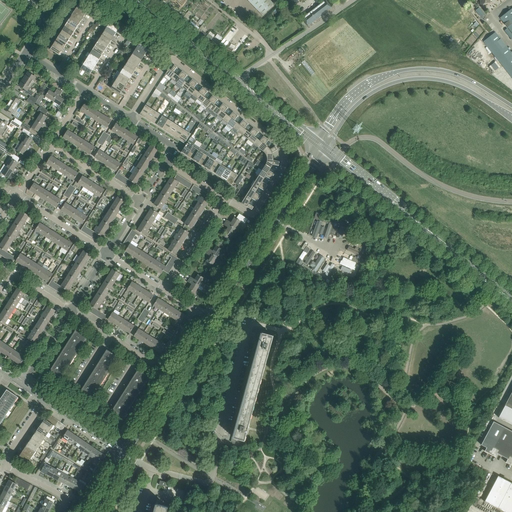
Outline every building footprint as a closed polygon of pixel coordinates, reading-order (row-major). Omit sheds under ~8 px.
[(247,0),(262,15),(274,4),(269,0),(247,0)] [(319,17),(321,15),(331,8),(325,0),(302,18),(308,25),(312,23),(313,22),(319,17)] [(88,10),(79,4),(77,8),(86,14),(88,10)] [(484,14),(479,7),(475,11),(480,17),(484,14)] [(86,14),(77,8),(74,11),(84,17),(86,14)] [(511,8),(500,18),(511,32),(511,8)] [(84,17),(74,11),(72,15),(81,21),(84,17)] [(198,24),(202,25),(204,20),(199,19),(200,15),(194,13),(194,16),(197,17),(196,20),(199,21),(198,24)] [(81,21),(72,15),(69,19),(79,25),(81,21)] [(79,25),(69,19),(67,23),(76,29),(79,25)] [(76,29),(67,23),(64,27),(74,33),(76,29)] [(109,23),(107,27),(116,33),(119,29),(109,23)] [(74,33),(64,27),(62,30),(72,36),(74,33)] [(114,37),(116,33),(107,27),(105,31),(114,37)] [(72,36),(62,30),(60,34),(69,40),(72,36)] [(105,31),(102,34),(111,40),(114,37),(105,31)] [(216,44),(220,39),(211,31),(207,36),(216,44)] [(511,51),(511,52),(495,33),(484,42),(511,77),(511,51)] [(69,40),(60,34),(57,38),(67,44),(69,40)] [(109,44),(111,40),(102,34),(100,38),(109,44)] [(67,44),(57,38),(55,42),(64,48),(67,44)] [(100,38),(97,42),(107,48),(109,44),(100,38)] [(137,46),(147,52),(149,48),(137,41),(135,45),(137,46)] [(64,48),(55,42),(52,45),(62,51),(64,48)] [(104,52),(107,48),(97,42),(95,46),(104,52)] [(48,48),(50,50),(59,55),(62,51),(52,45),(52,46),(50,44),(48,48)] [(95,46),(92,50),(102,56),(104,52),(95,46)] [(135,50),(144,56),(147,52),(137,46),(135,50)] [(99,59),(102,56),(92,50),(90,53),(99,59)] [(133,54),(142,60),(144,56),(135,50),(133,54)] [(90,53),(88,57),(97,63),(99,59),(90,53)] [(130,58),(139,64),(142,60),(133,54),(130,58)] [(95,67),(97,63),(88,57),(85,61),(95,67)] [(128,61),(137,67),(139,64),(130,58),(128,61)] [(85,61),(83,65),(92,71),(95,67),(85,61)] [(125,65),(135,71),(137,67),(128,61),(125,65)] [(495,61),(489,67),(494,72),(500,66),(495,61)] [(90,75),(92,71),(83,65),(80,69),(90,75)] [(123,69),(132,75),(135,71),(125,65),(123,69)] [(173,72),(177,67),(174,65),(171,70),(169,68),(165,74),(172,79),(176,74),(173,72)] [(120,73),(130,79),(132,75),(123,69),(120,73)] [(172,79),(177,83),(185,73),(182,71),(178,76),(176,74),(172,79)] [(28,72),(24,79),(33,85),(35,81),(34,80),(36,77),(28,72)] [(118,77),(127,82),(130,79),(120,73),(118,77)] [(187,75),(185,73),(177,83),(182,87),(186,82),(183,80),(187,75)] [(116,80),(125,86),(127,82),(118,77),(116,80)] [(24,79),(19,86),(24,89),(23,91),(27,93),(27,94),(30,96),(31,95),(32,96),(34,93),(30,91),(29,89),(32,87),(33,86),(33,85),(24,79)] [(188,84),(186,82),(182,87),(187,91),(195,81),(192,79),(188,84)] [(113,84),(123,90),(125,86),(116,80),(113,84)] [(197,83),(195,81),(187,91),(185,93),(190,98),(196,90),(194,88),(197,83)] [(111,88),(120,94),(123,90),(113,84),(111,83),(108,86),(111,88)] [(165,87),(160,83),(157,87),(162,91),(165,87)] [(195,102),(197,99),(205,89),(202,87),(199,92),(196,90),(190,98),(195,102)] [(45,97),(52,101),(59,91),(57,89),(54,93),(49,90),(45,97)] [(207,91),(205,89),(197,99),(202,103),(206,98),(204,96),(207,91)] [(59,91),(52,101),(60,106),(61,104),(64,100),(64,99),(59,96),(62,92),(59,91)] [(39,96),(35,103),(41,106),(42,104),(40,103),(44,96),(45,94),(42,92),(39,96)] [(31,95),(29,98),(35,103),(39,96),(37,94),(35,98),(32,96),(31,95)] [(209,100),(206,98),(202,103),(200,106),(205,110),(215,97),(212,95),(209,100)] [(13,96),(9,102),(18,108),(20,104),(23,106),(25,103),(23,102),(19,99),(19,100),(13,96)] [(218,100),(215,97),(205,110),(211,114),(216,106),(214,104),(218,100)] [(10,113),(14,116),(16,117),(19,113),(15,111),(18,108),(9,102),(7,105),(6,106),(7,106),(5,108),(11,112),(10,113)] [(85,103),(80,111),(85,114),(90,107),(88,105),(88,106),(85,104),(85,103)] [(219,108),(216,106),(211,114),(216,118),(218,115),(225,106),(223,104),(219,108)] [(151,109),(145,105),(139,115),(145,118),(151,109)] [(228,108),(225,106),(218,115),(223,119),(227,114),(224,112),(228,108)] [(92,108),(90,107),(85,114),(91,117),(95,110),(92,108)] [(151,109),(145,118),(151,122),(157,112),(151,109)] [(95,110),(91,117),(96,121),(101,114),(99,112),(95,110)] [(157,112),(151,122),(156,126),(162,116),(157,112)] [(229,116),(227,114),(223,119),(228,123),(235,114),(233,112),(229,116)] [(41,113),(36,120),(47,127),(48,124),(44,122),(47,117),(41,113)] [(103,115),(101,114),(96,121),(102,124),(106,117),(103,115)] [(235,114),(228,123),(226,126),(231,130),(237,122),(234,120),(238,116),(235,114)] [(162,116),(156,126),(162,129),(168,119),(162,116)] [(109,119),(106,117),(102,124),(107,128),(112,120),(109,119)] [(168,119),(162,129),(168,133),(174,123),(168,119)] [(0,128),(3,130),(7,133),(9,129),(6,126),(7,125),(0,120),(0,128)] [(19,129),(20,126),(21,125),(14,121),(12,120),(10,123),(19,129)] [(47,127),(36,120),(31,127),(38,132),(38,131),(41,126),(45,129),(47,127)] [(236,134),(238,132),(246,122),(243,120),(239,124),(237,122),(231,130),(236,134)] [(248,124),(246,122),(238,132),(242,135),(243,136),(247,130),(245,128),(248,124)] [(20,126),(24,128),(29,132),(31,128),(22,123),(21,125),(20,126)] [(117,134),(121,127),(118,125),(116,123),(111,131),(117,134)] [(174,123),(168,133),(173,136),(179,127),(174,123)] [(122,138),(127,130),(125,129),(121,127),(117,134),(122,138)] [(179,127),(173,136),(179,140),(185,130),(179,127)] [(250,132),(247,130),(243,136),(248,140),(256,130),(253,128),(250,132)] [(73,133),(68,130),(63,137),(64,137),(67,139),(66,139),(68,141),(73,133)] [(127,130),(122,138),(128,141),(132,134),(129,132),(129,131),(127,130)] [(185,130),(179,140),(184,143),(191,134),(185,130)] [(258,132),(256,130),(248,140),(253,144),(257,139),(255,137),(258,132)] [(73,133),(68,141),(71,142),(74,144),(79,137),(73,133)] [(132,134),(128,141),(133,144),(138,137),(135,135),(135,136),(132,134)] [(26,136),(21,143),(32,150),(34,147),(29,145),(32,140),(33,140),(26,136)] [(260,141),(257,139),(253,144),(258,148),(266,138),(263,136),(260,141)] [(77,146),(79,148),(84,140),(79,137),(74,144),(77,146)] [(269,140),(266,138),(258,148),(263,152),(267,147),(265,145),(269,140)] [(189,140),(187,143),(181,153),(187,156),(194,144),(197,141),(194,139),(193,142),(189,140)] [(82,149),(85,151),(89,144),(84,140),(79,148),(81,149),(82,149)] [(30,152),(32,150),(21,143),(19,141),(14,149),(23,155),(23,154),(26,150),(30,152)] [(89,144),(85,151),(88,153),(90,154),(95,147),(89,144)] [(148,150),(155,154),(159,149),(151,144),(148,150)] [(200,148),(194,144),(187,156),(192,160),(200,148)] [(268,147),(267,147),(263,152),(264,152),(265,153),(265,154),(266,154),(266,155),(266,156),(267,157),(267,158),(273,157),(273,156),(273,155),(273,154),(272,153),(277,150),(275,146),(270,149),(269,149),(269,148),(268,147)] [(206,151),(200,148),(192,160),(198,163),(206,151)] [(99,150),(94,157),(97,159),(100,160),(104,153),(99,150)] [(155,154),(148,150),(144,156),(151,160),(155,154)] [(206,151),(198,163),(203,167),(211,155),(206,151)] [(104,153),(100,160),(103,162),(103,163),(105,164),(110,157),(104,153)] [(217,158),(211,155),(203,167),(209,171),(217,158)] [(47,163),(52,167),(56,159),(55,158),(54,158),(51,156),(47,163)] [(147,166),(151,160),(144,156),(140,162),(147,166)] [(110,157),(105,164),(107,166),(108,165),(111,168),(116,161),(110,157)] [(240,159),(238,162),(244,165),(247,161),(242,157),(240,159)] [(266,164),(265,165),(271,168),(272,167),(272,166),(272,165),(273,165),(278,166),(279,162),(273,160),(273,159),(273,158),(273,157),(267,158),(267,159),(267,160),(267,161),(267,162),(266,163),(266,164)] [(217,158),(209,171),(215,174),(221,165),(215,161),(217,158)] [(11,159),(7,166),(17,173),(19,170),(15,168),(18,163),(11,159)] [(59,161),(56,159),(52,167),(57,170),(62,163),(59,161)] [(116,161),(111,168),(114,169),(114,170),(116,171),(121,164),(116,161)] [(143,172),(147,166),(140,162),(136,168),(143,172)] [(65,165),(62,163),(57,170),(63,174),(67,166),(65,165)] [(226,168),(221,165),(215,174),(220,178),(226,168)] [(271,168),(265,165),(262,170),(273,177),(274,174),(269,171),(271,168)] [(2,174),(9,178),(12,180),(15,175),(16,175),(17,173),(7,166),(2,174)] [(70,168),(67,166),(63,174),(68,177),(73,170),(69,168),(70,168)] [(143,172),(136,168),(132,174),(140,179),(143,172)] [(226,168),(220,178),(226,181),(232,172),(226,168)] [(76,172),(73,170),(68,177),(73,180),(78,173),(76,172)] [(262,170),(259,176),(264,179),(266,176),(271,180),(273,177),(262,170)] [(238,175),(232,172),(226,181),(232,185),(238,175)] [(132,174),(128,180),(130,181),(133,182),(136,184),(140,179),(132,174)] [(83,187),(88,180),(85,178),(85,177),(83,176),(78,184),(83,187)] [(259,176),(255,181),(266,188),(267,185),(262,182),(264,179),(259,176)] [(178,182),(176,181),(174,179),(171,177),(171,178),(169,181),(167,183),(175,188),(178,182)] [(89,190),(93,183),(91,181),(91,182),(88,180),(83,187),(89,190)] [(255,181),(252,186),(257,190),(259,187),(264,191),(266,188),(255,181)] [(40,186),(34,183),(30,190),(33,192),(35,194),(40,186)] [(93,183),(89,190),(94,194),(99,187),(95,184),(96,184),(93,183)] [(166,185),(164,188),(171,193),(175,188),(167,183),(166,185)] [(245,198),(241,203),(246,207),(246,206),(252,210),(253,207),(248,204),(252,198),(257,201),(260,196),(255,193),(257,190),(252,186),(249,185),(242,196),(245,198)] [(37,195),(41,197),(45,190),(40,186),(35,194),(37,195)] [(99,187),(94,194),(99,197),(104,190),(102,188),(99,187)] [(168,198),(171,193),(164,188),(162,191),(161,193),(168,198)] [(45,190),(41,197),(44,199),(43,199),(46,201),(51,193),(45,190)] [(48,202),(51,204),(56,197),(51,193),(46,201),(48,202)] [(159,196),(157,199),(164,204),(168,198),(161,193),(159,196)] [(56,197),(51,204),(54,206),(56,207),(61,200),(56,197)] [(114,202),(121,207),(125,201),(118,197),(114,202)] [(209,202),(206,200),(203,198),(201,197),(198,202),(205,207),(207,205),(206,205),(208,202),(209,202)] [(164,204),(157,199),(155,202),(154,204),(161,209),(164,204)] [(110,208),(118,213),(121,207),(114,202),(110,208)] [(198,202),(195,207),(202,212),(204,209),(205,207),(198,202)] [(63,211),(66,213),(71,206),(65,203),(61,210),(63,212),(63,211)] [(69,216),(72,217),(76,210),(71,206),(66,213),(70,215),(69,216)] [(200,215),(202,212),(195,207),(191,213),(198,218),(200,215)] [(106,214),(114,219),(118,213),(110,208),(106,214)] [(150,211),(148,214),(155,219),(158,213),(151,209),(149,211),(150,211)] [(74,218),(77,220),(82,213),(76,210),(72,217),(74,218)] [(25,222),(29,216),(22,211),(18,217),(25,222)] [(87,217),(82,213),(77,220),(80,222),(82,224),(87,217)] [(188,218),(195,223),(197,220),(198,218),(191,213),(188,218)] [(102,220),(110,225),(114,219),(106,214),(102,220)] [(145,217),(144,219),(152,224),(155,219),(148,214),(146,217),(145,217)] [(18,217),(14,223),(21,228),(25,222),(18,217)] [(238,230),(243,223),(234,217),(234,218),(231,223),(227,220),(225,223),(236,229),(238,230)] [(193,226),(195,223),(188,218),(184,224),(192,228),(193,226)] [(143,222),(141,225),(148,230),(152,224),(144,219),(143,222)] [(99,227),(106,231),(110,225),(102,220),(99,227)] [(321,227),(322,223),(317,222),(312,237),(317,238),(318,235),(322,236),(325,229),(321,227)] [(18,234),(21,228),(14,223),(10,229),(18,234)] [(42,224),(40,223),(35,230),(40,234),(45,227),(42,225),(42,224)] [(236,229),(225,223),(224,225),(228,227),(225,232),(222,236),(227,239),(229,236),(231,237),(236,229)] [(332,228),(333,224),(329,223),(324,238),(328,239),(329,235),(334,237),(336,229),(332,228)] [(342,240),(347,224),(342,223),(336,238),(342,240)] [(139,228),(137,230),(144,235),(148,230),(141,225),(139,228)] [(48,229),(45,227),(40,234),(46,237),(51,230),(49,228),(48,229)] [(97,234),(99,235),(102,237),(106,231),(99,227),(95,233),(97,234)] [(178,233),(185,238),(187,235),(189,233),(181,228),(178,233)] [(10,229),(6,235),(14,240),(18,234),(10,229)] [(53,231),(51,230),(46,237),(51,241),(56,234),(53,231)] [(183,241),(185,238),(178,233),(175,239),(182,243),(183,241)] [(59,235),(56,234),(51,241),(57,244),(62,237),(59,235)] [(10,246),(14,240),(6,235),(2,241),(10,246)] [(62,237),(57,244),(62,248),(67,241),(63,238),(62,237)] [(171,244),(178,249),(180,246),(181,246),(182,243),(175,239),(171,244)] [(3,250),(5,252),(6,252),(10,246),(2,241),(0,245),(0,247),(0,248),(3,250)] [(70,242),(67,241),(62,248),(67,251),(72,243),(70,242)] [(226,247),(218,243),(213,251),(208,248),(207,251),(218,258),(221,253),(222,253),(226,247)] [(136,247),(130,244),(129,245),(127,248),(125,251),(131,255),(136,247)] [(176,252),(178,249),(171,244),(168,250),(175,254),(177,252),(176,252)] [(137,259),(142,251),(136,247),(131,255),(137,259)] [(349,247),(347,251),(359,257),(361,253),(349,247)] [(80,256),(87,261),(91,255),(83,251),(80,256)] [(143,262),(148,255),(142,251),(137,259),(143,262)] [(218,258),(207,251),(205,253),(210,256),(204,264),(212,269),(215,266),(213,265),(218,258)] [(305,264),(308,266),(316,253),(313,251),(308,258),(306,257),(303,261),(306,262),(305,264)] [(21,254),(16,261),(18,262),(21,264),(26,257),(21,254)] [(149,266),(154,259),(148,255),(143,262),(149,266)] [(80,256),(76,262),(83,267),(87,261),(80,256)] [(310,267),(312,268),(311,269),(318,273),(326,260),(320,256),(315,263),(313,262),(310,267)] [(26,257),(21,264),(25,266),(27,268),(31,260),(26,257)] [(355,268),(357,264),(343,258),(341,262),(355,268)] [(155,270),(160,263),(154,259),(149,266),(155,270)] [(31,260),(27,268),(29,269),(32,271),(37,264),(31,260)] [(79,273),(83,267),(76,262),(72,268),(79,273)] [(163,270),(165,268),(166,266),(160,263),(155,270),(161,274),(163,270)] [(37,264),(32,271),(35,273),(38,275),(42,267),(37,264)] [(322,272),(326,275),(331,267),(326,265),(322,272)] [(48,271),(42,267),(38,275),(40,276),(43,278),(48,271)] [(76,279),(79,273),(72,268),(68,274),(76,279)] [(116,280),(120,274),(112,269),(109,275),(116,280)] [(48,271),(43,278),(46,280),(48,281),(53,274),(48,271)] [(72,285),(76,279),(68,274),(64,280),(72,285)] [(205,285),(201,282),(204,278),(198,274),(198,275),(195,279),(190,277),(189,279),(203,288),(205,285)] [(109,275),(105,281),(112,286),(116,280),(109,275)] [(203,288),(189,279),(187,281),(192,284),(189,289),(188,289),(195,293),(198,288),(201,291),(203,288)] [(64,280),(61,286),(61,287),(64,289),(66,290),(68,291),(72,285),(64,280)] [(105,281),(101,287),(108,292),(112,286),(105,281)] [(133,292),(137,285),(134,283),(132,282),(128,289),(133,292)] [(138,296),(143,289),(141,287),(140,287),(137,285),(133,292),(138,296)] [(17,290),(15,292),(22,297),(25,292),(18,287),(17,289),(17,290)] [(101,287),(97,293),(105,298),(108,292),(101,287)] [(144,299),(148,292),(145,290),(143,289),(138,296),(144,299)] [(13,296),(11,298),(19,303),(22,297),(15,292),(13,296)] [(149,303),(154,295),(151,294),(148,292),(144,299),(149,303)] [(94,299),(101,304),(105,298),(97,293),(94,299)] [(15,308),(19,303),(11,298),(10,300),(8,303),(15,308)] [(158,309),(163,302),(160,300),(158,298),(153,306),(158,309)] [(94,299),(90,305),(92,307),(95,308),(97,309),(101,304),(94,299)] [(164,312),(169,305),(167,304),(166,304),(163,302),(158,309),(164,312)] [(12,313),(15,308),(8,303),(6,306),(4,308),(12,313)] [(169,316),(174,309),(171,307),(171,306),(169,305),(164,312),(169,316)] [(54,310),(48,306),(45,311),(52,316),(54,313),(55,311),(54,310)] [(8,318),(12,313),(4,308),(3,311),(1,314),(8,318)] [(175,319),(180,312),(177,310),(177,311),(174,309),(169,316),(175,319)] [(41,317),(49,321),(50,319),(52,316),(45,311),(41,317)] [(113,312),(108,320),(110,321),(114,323),(118,316),(113,312)] [(180,323),(185,315),(184,315),(181,313),(182,313),(180,312),(175,319),(180,323)] [(0,320),(5,324),(8,318),(1,314),(0,315),(0,320)] [(118,316),(114,323),(117,325),(119,326),(123,319),(118,316)] [(38,322),(45,327),(47,324),(49,321),(41,317),(38,322)] [(123,319),(119,326),(121,328),(124,330),(129,323),(123,319)] [(34,328),(42,332),(43,330),(45,327),(38,322),(34,328)] [(129,323),(124,330),(127,332),(129,333),(134,326),(129,323)] [(31,333),(38,338),(40,334),(42,332),(34,328),(31,333)] [(234,428),(235,428),(233,436),(232,435),(231,442),(235,443),(236,438),(244,440),(273,336),(265,334),(266,329),(262,328),(260,334),(258,341),(257,341),(257,342),(256,342),(256,343),(258,344),(235,426),(233,425),(233,426),(233,427),(234,428)] [(139,329),(134,336),(136,338),(136,337),(139,339),(144,332),(139,329)] [(71,336),(69,340),(67,343),(78,350),(80,346),(81,347),(84,341),(83,341),(84,340),(86,337),(87,338),(87,337),(76,330),(73,334),(71,336)] [(144,332),(139,339),(141,340),(143,341),(142,342),(145,343),(149,336),(144,332)] [(36,340),(38,338),(31,333),(28,338),(35,343),(36,341),(36,340)] [(147,344),(150,346),(155,339),(149,336),(145,343),(147,344)] [(153,348),(155,350),(160,343),(157,340),(155,339),(150,346),(153,348)] [(67,343),(64,348),(63,350),(59,355),(58,357),(69,364),(71,360),(72,360),(76,355),(75,355),(77,351),(78,351),(79,351),(78,350),(67,343)] [(161,353),(165,346),(160,343),(155,350),(157,351),(158,351),(161,353)] [(13,350),(8,346),(3,353),(9,357),(13,350)] [(98,363),(109,370),(111,366),(112,367),(116,361),(115,361),(117,357),(118,357),(107,349),(98,363)] [(9,357),(14,361),(19,354),(13,350),(9,357)] [(19,354),(14,361),(20,365),(25,357),(19,354)] [(58,357),(58,358),(55,362),(54,364),(49,371),(61,379),(61,378),(60,378),(63,374),(64,374),(67,369),(66,368),(69,364),(70,365),(69,364),(58,357)] [(89,377),(100,384),(103,380),(104,380),(107,375),(106,374),(108,370),(109,371),(110,371),(109,370),(98,363),(89,377)] [(129,383),(140,389),(142,386),(143,386),(147,381),(146,380),(148,376),(149,377),(150,377),(141,371),(138,369),(129,383)] [(80,391),(92,398),(93,398),(91,397),(94,393),(95,394),(98,389),(97,388),(100,384),(101,385),(101,384),(100,384),(89,377),(80,391)] [(121,397),(131,403),(134,399),(135,400),(138,395),(137,394),(140,390),(141,391),(141,390),(140,390),(140,389),(129,383),(121,397)] [(0,399),(0,404),(9,411),(8,410),(11,406),(12,407),(15,402),(14,401),(17,397),(18,398),(18,397),(7,389),(0,399)] [(511,391),(505,405),(498,417),(511,424),(511,391)] [(112,411),(123,418),(124,418),(122,417),(125,413),(126,414),(129,408),(128,408),(131,404),(132,404),(131,403),(121,397),(112,411)] [(0,421),(2,419),(3,420),(6,415),(5,414),(8,410),(9,411),(0,404),(0,421)] [(45,419),(42,423),(51,429),(53,430),(56,426),(55,426),(52,424),(50,422),(47,421),(45,419)] [(490,454),(504,427),(493,421),(481,445),(486,448),(485,450),(484,451),(490,454)] [(39,426),(49,433),(51,429),(42,423),(39,426)] [(37,430),(46,436),(49,433),(39,426),(37,430)] [(511,437),(511,431),(504,427),(490,454),(496,457),(496,455),(497,453),(502,456),(511,437)] [(35,434),(44,440),(46,436),(37,430),(35,434)] [(63,437),(68,441),(73,434),(67,430),(63,437)] [(32,438),(41,444),(44,440),(35,434),(32,438)] [(68,441),(74,444),(78,438),(73,434),(68,441)] [(511,437),(502,456),(507,459),(506,461),(506,462),(505,462),(511,465),(511,463),(511,437)] [(29,441),(38,447),(41,444),(32,438),(29,441)] [(74,444),(79,448),(83,441),(78,438),(74,444)] [(27,445),(36,451),(38,447),(29,441),(27,445)] [(79,448),(84,451),(89,445),(83,441),(79,448)] [(24,449),(33,455),(36,451),(27,445),(24,449)] [(84,451),(89,455),(94,448),(89,445),(84,451)] [(89,455),(94,459),(99,452),(94,448),(89,455)] [(22,452),(31,459),(33,455),(24,449),(22,452)] [(19,456),(28,463),(31,459),(22,452),(19,456)] [(104,455),(99,452),(94,459),(100,462),(104,455)] [(42,470),(41,471),(47,474),(51,467),(45,464),(46,462),(44,461),(38,469),(42,470)] [(47,474),(52,477),(56,470),(51,467),(47,474)] [(56,470),(52,477),(58,480),(62,473),(63,471),(57,468),(56,470)] [(58,480),(64,483),(67,476),(62,473),(58,480)] [(64,483),(69,486),(73,478),(67,476),(64,483)] [(484,502),(497,509),(504,511),(511,511),(511,483),(498,476),(484,502)] [(69,486),(75,489),(79,481),(73,478),(69,486)] [(9,480),(6,486),(14,490),(17,484),(14,483),(9,480)] [(79,481),(75,489),(81,492),(82,489),(84,490),(84,491),(88,484),(88,483),(87,484),(80,480),(79,481)] [(6,486),(3,491),(11,495),(14,490),(6,486)] [(35,487),(29,498),(32,499),(38,488),(35,487)] [(3,491),(0,497),(8,501),(11,495),(3,491)] [(0,497),(0,503),(5,506),(8,508),(11,502),(8,501),(0,497)] [(41,501),(40,502),(41,504),(43,505),(50,509),(53,503),(46,499),(45,501),(42,500),(41,501)] [(166,511),(168,507),(163,505),(164,500),(161,499),(161,500),(157,499),(155,505),(153,511),(166,511)]
